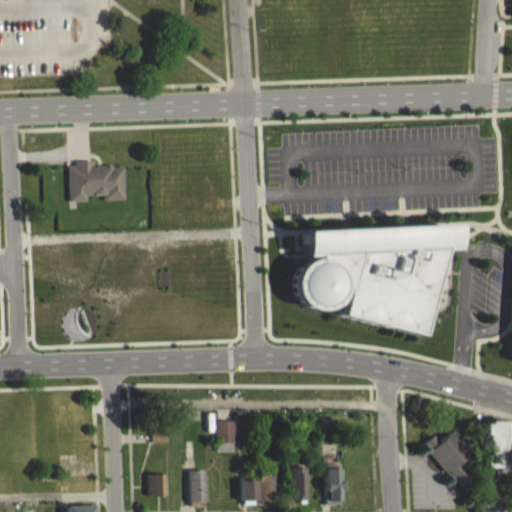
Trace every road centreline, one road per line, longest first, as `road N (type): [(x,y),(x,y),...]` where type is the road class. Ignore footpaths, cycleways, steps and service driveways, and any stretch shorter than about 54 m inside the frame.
road 1 (primary): [(481,94),(0,109)]
road 2 (residential): [(238,0),(256,357)]
road 3 (primary): [(110,361),(284,357),(390,368)]
road 4 (residential): [(6,109),(19,365)]
road 5 (residential): [(110,361),(114,511)]
road 6 (residential): [(390,368),(393,511)]
road 7 (primary): [(390,368),(511,395)]
